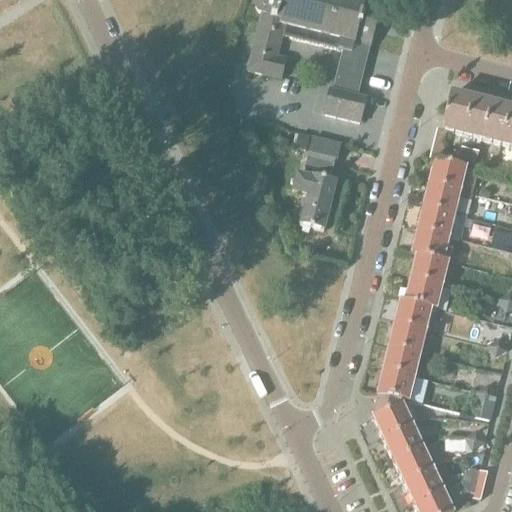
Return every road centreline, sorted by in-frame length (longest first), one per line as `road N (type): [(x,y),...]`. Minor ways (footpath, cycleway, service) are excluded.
road 1 (tertiary): [(290,430),(88,0)]
road 2 (residential): [(290,430),(331,408),(420,57)]
